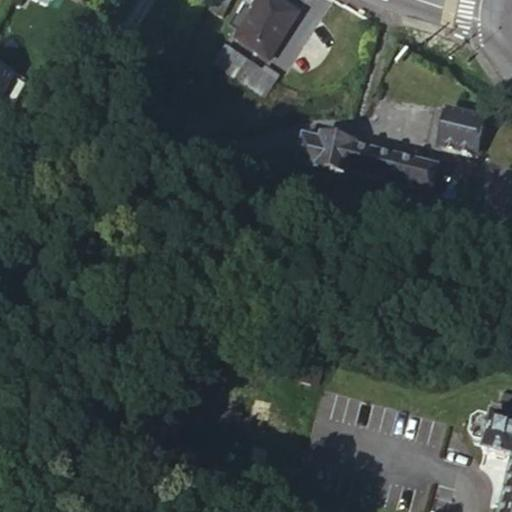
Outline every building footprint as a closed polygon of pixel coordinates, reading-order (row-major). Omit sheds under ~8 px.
[(280,0),(262,0),(237,39),(268,59),(298,12),(280,0)] [(215,64),(240,80),(251,63),(226,47),(215,64)] [(251,63),(240,80),(264,96),(278,74),(266,67),(263,71),(251,63)] [(447,113),(440,147),(475,155),(483,121),(447,113)] [(303,142),(297,162),(316,167),(317,162),(330,167),(328,175),(349,180),(350,171),(431,190),(436,165),(323,139),(321,142),(310,138),(303,142)] [(511,210),(509,209),(498,233),(511,239),(511,210)] [(511,401),(500,399),(494,421),(511,425),(511,401)] [(511,511),(511,425),(494,421),(492,420),(491,426),(481,423),(475,428),(471,441),(478,446),(485,448),(484,455),(511,461),(511,474),(503,511),(511,511)]
